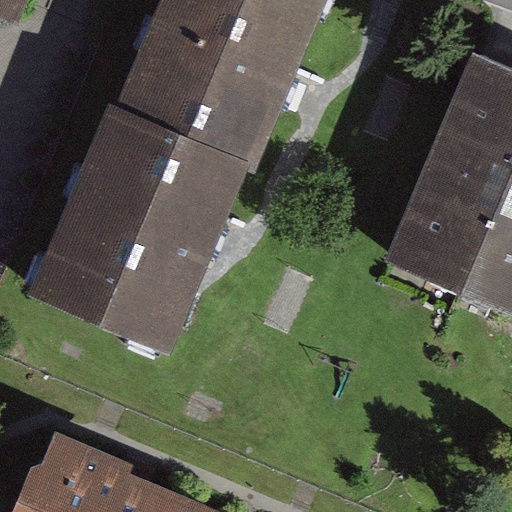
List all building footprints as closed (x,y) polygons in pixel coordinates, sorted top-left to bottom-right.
[(0,0),(0,8),(31,21),(39,0),(0,0)] [(341,0),(160,0),(119,105),(250,159),(277,168),(304,98),(341,0)] [(511,73),(478,60),(394,261),(511,310),(511,73)] [(210,253),(250,159),(119,105),(103,97),(28,289),(170,348),(210,253)] [(214,511),(62,443),(29,511),(214,511)]
